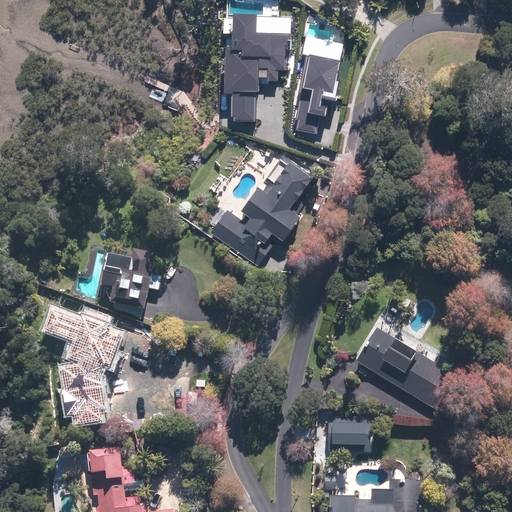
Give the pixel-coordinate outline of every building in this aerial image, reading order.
[(278,43),(303,31),(294,12),(276,20),(271,10),(250,20),(253,27),(251,28),(259,45),(275,38),(278,43)] [(308,43),(306,38),(281,50),(284,55),(276,59),(289,86),(280,89),(277,98),(284,114),(281,124),(302,132),(302,131),(305,131),(319,92),(327,88),(323,81),(329,78),(312,42),(308,43)] [(230,210),(214,234),(260,267),(281,238),(288,243),(306,218),(300,214),(306,206),(304,204),(321,180),(287,156),(267,184),(270,186),(267,191),(263,188),(246,213),(249,215),(245,221),(230,210)] [(171,198),(161,192),(156,200),(167,206),(171,198)] [(156,277),(160,258),(138,253),(136,262),(109,256),(103,288),(109,290),(113,302),(115,303),(115,306),(148,313),(153,291),(161,293),(164,279),(156,277)] [(138,330),(98,315),(93,329),(85,326),(77,346),(109,358),(100,380),(98,379),(92,397),(96,399),(95,402),(116,410),(115,414),(153,428),(161,409),(159,408),(160,405),(132,394),(135,386),(137,387),(141,378),(138,377),(151,342),(135,337),(138,330)] [(359,361),(442,412),(451,371),(380,327),(359,361)] [(177,511),(177,506),(151,509),(150,500),(148,500),(147,493),(128,494),(127,480),(139,479),(137,462),(127,463),(124,442),(94,446),(95,450),(91,450),(93,468),(94,468),(97,492),(101,492),(102,502),(99,506),(99,511),(177,511)] [(419,511),(420,504),(424,504),(425,480),(397,479),(396,490),(377,489),(376,500),(359,500),(359,496),(332,495),(331,511),(419,511)]
